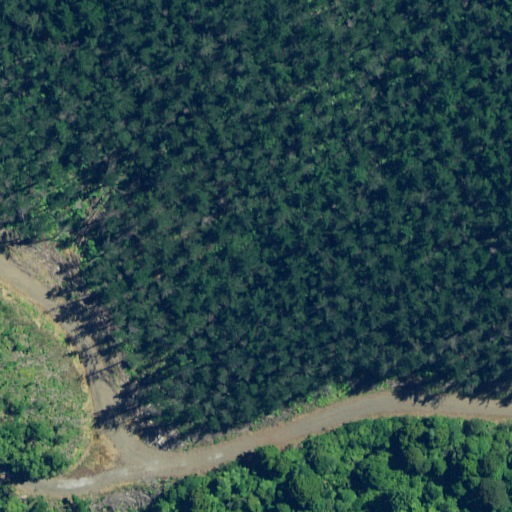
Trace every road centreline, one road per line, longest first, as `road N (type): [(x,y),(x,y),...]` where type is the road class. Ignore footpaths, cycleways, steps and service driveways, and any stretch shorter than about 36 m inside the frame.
road 1 (track): [(0,465),(65,482),(239,449),(381,402),(511,405)]
road 2 (track): [(131,465),(157,286),(99,183),(114,103),(0,36)]
